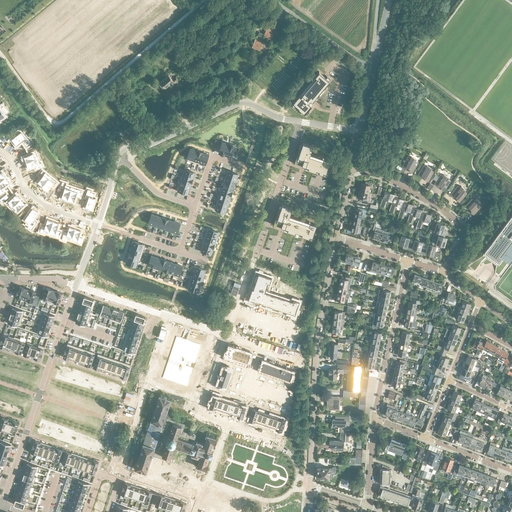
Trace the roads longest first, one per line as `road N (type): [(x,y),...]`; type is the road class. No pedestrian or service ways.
road 1 (track): [(0,52),(50,121),(59,122),(203,0)]
road 2 (residential): [(312,487),(315,362),(336,239)]
road 3 (residential): [(1,504),(76,285)]
road 4 (residential): [(298,121),(227,336)]
road 5 (residential): [(443,271),(462,227),(380,173),(352,167)]
road 6 (residential): [(121,159),(100,137),(150,91),(167,97),(217,67)]
road 7 (residential): [(373,419),(407,261)]
road 8 (residential): [(121,159),(240,102)]
road 9 (residential): [(0,150),(31,195),(98,224)]
